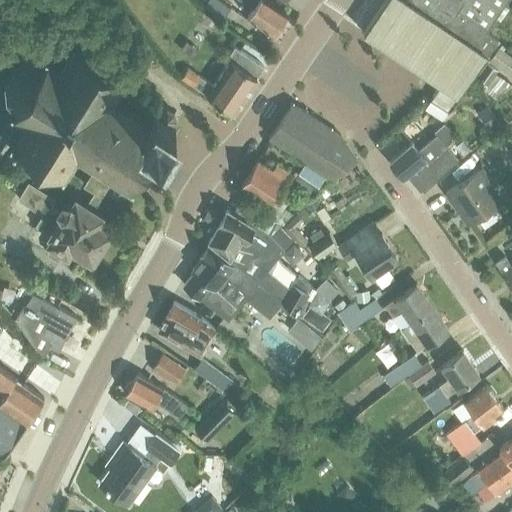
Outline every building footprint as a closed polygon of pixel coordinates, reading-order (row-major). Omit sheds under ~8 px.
[(223,18),(231,7),(220,0),(208,0),(205,6),(223,18)] [(282,21),(287,13),(268,0),(243,0),(254,7),(248,16),(274,33),(275,32),(279,31),(283,25),(282,21)] [(486,31),(491,23),(506,0),(385,0),(364,32),(441,84),(432,98),(447,108),(488,54),(498,40),(486,31)] [(86,205),(93,209),(111,180),(113,181),(116,192),(114,194),(115,195),(117,192),(127,190),(129,192),(130,192),(128,189),(130,185),(131,186),(142,168),(146,170),(157,152),(153,149),(158,142),(163,145),(176,125),(174,124),(176,121),(175,120),(175,113),(177,112),(177,111),(174,112),(168,108),(168,105),(167,105),(167,108),(161,111),(159,110),(157,113),(155,112),(150,121),(131,110),(134,105),(132,104),(129,109),(112,98),(116,97),(116,95),(112,96),(123,78),(128,81),(129,79),(124,76),(127,71),(125,70),(122,75),(108,66),(108,65),(107,64),(110,60),(94,50),(91,54),(90,54),(90,55),(75,45),(78,40),(76,39),(73,44),(68,41),(67,43),(72,46),(68,52),(56,45),(44,64),(30,60),(29,55),(28,55),(28,60),(16,66),(12,62),(11,63),(14,67),(7,78),(1,77),(0,79),(7,80),(8,94),(2,96),(3,98),(8,95),(18,107),(15,111),(11,109),(0,125),(0,153),(4,156),(8,150),(22,159),(23,157),(27,159),(28,158),(43,167),(46,163),(47,164),(47,163),(62,172),(59,177),(61,178),(64,173),(69,176),(70,175),(65,171),(76,153),(78,159),(80,158),(78,153),(95,163),(92,168),(94,169),(85,184),(95,191),(86,205)] [(188,66),(181,77),(207,95),(234,113),(258,78),(257,76),(264,66),(235,46),(225,61),(226,62),(228,64),(215,84),(188,66)] [(511,56),(500,48),(490,61),(511,77),(511,56)] [(488,62),(477,78),(488,86),(499,70),(488,62)] [(292,102),(269,136),(333,179),(358,159),(341,135),(292,102)] [(489,104),(479,111),(492,129),(502,123),(489,104)] [(412,142),(390,159),(403,175),(407,172),(421,190),(465,152),(455,139),(443,126),(417,148),(412,142)] [(259,159),(242,185),(269,203),(264,211),(276,219),(287,201),(276,194),(290,172),(277,164),(274,169),(259,159)] [(481,166),(446,189),(469,225),(505,202),(481,166)] [(300,174),(294,182),(312,195),(318,185),(300,173),(300,174)] [(93,209),(86,205),(76,198),(71,206),(69,205),(63,204),(60,209),(51,204),(55,198),(29,181),(19,198),(43,213),(37,224),(51,233),(51,234),(53,235),(49,241),(52,243),(49,248),(50,254),(57,258),(62,256),(65,252),(68,253),(71,247),(92,260),(95,256),(100,257),(104,250),(101,246),(110,231),(105,227),(110,219),(93,209)] [(313,197),(306,204),(311,210),(319,203),(313,197)] [(329,203),(319,207),(325,221),(335,216),(329,203)] [(227,209),(209,240),(210,241),(211,242),(236,262),(235,263),(261,284),(283,301),(296,312),(309,291),(312,286),(278,255),(283,249),(269,233),(278,220),(276,219),(264,211),(258,207),(249,222),(227,209)] [(298,212),(284,226),(303,245),(309,239),(296,226),(304,218),(298,212)] [(8,234),(22,243),(34,226),(21,216),(8,234)] [(372,275),(398,257),(382,234),(376,238),(367,226),(339,245),(348,258),(357,253),(372,275)] [(317,256),(337,242),(330,232),(310,246),(317,256)] [(195,270),(184,284),(200,296),(228,319),(239,305),(240,306),(246,298),(270,317),(283,301),(261,284),(235,263),(234,265),(209,245),(201,254),(203,256),(193,268),(195,270)] [(511,265),(511,266),(504,255),(495,262),(502,272),(511,286),(511,265)] [(332,269),(350,296),(356,292),(338,265),(332,269)] [(316,289),(314,290),(326,303),(339,290),(326,278),(316,289)] [(417,283),(385,305),(393,316),(394,317),(402,311),(410,323),(412,322),(433,306),(417,283)] [(369,290),(357,291),(358,301),(371,299),(369,290)] [(35,294),(16,318),(35,346),(44,353),(49,344),(59,350),(77,316),(35,294)] [(350,330),(382,307),(375,297),(360,308),(354,300),(338,312),(350,330)] [(174,301),(159,329),(195,349),(202,353),(216,328),(215,327),(202,317),(174,301)] [(302,316),(321,331),(330,318),(311,304),(302,316)] [(418,334),(410,340),(417,351),(449,329),(433,306),(412,322),(410,323),(418,334)] [(311,328),(302,339),(311,347),(320,335),(311,328)] [(324,337),(315,353),(327,360),(336,344),(324,337)] [(388,339),(377,347),(383,357),(395,349),(388,339)] [(447,395),(479,373),(463,350),(442,365),(450,377),(423,396),(434,412),(451,401),(447,395)] [(154,366),(176,382),(185,369),(163,353),(154,366)] [(391,385),(422,364),(414,353),(383,374),(391,385)] [(224,389),(232,396),(240,384),(202,357),(194,368),(224,389)] [(428,360),(409,374),(416,385),(436,371),(428,360)] [(0,459),(1,460),(45,397),(0,365),(0,459)] [(179,417),(188,405),(164,387),(138,372),(126,393),(152,408),(156,400),(179,417)] [(465,401),(474,413),(447,434),(462,455),(481,441),(474,432),(496,416),(493,413),(503,405),(487,384),(465,401)] [(207,440),(235,411),(223,400),(195,428),(207,440)] [(142,424),(128,444),(123,441),(114,454),(119,457),(100,482),(128,502),(155,465),(163,471),(169,462),(170,463),(179,451),(142,424)] [(487,482),(511,463),(511,437),(499,447),(503,452),(469,477),(479,489),(487,482)] [(452,484),(473,466),(464,456),(443,474),(452,484)] [(511,463),(487,482),(479,489),(486,500),(511,481),(511,463)] [(347,485),(338,492),(346,501),(354,494),(347,485)] [(218,492),(193,511),(219,511),(229,504),(218,492)]
